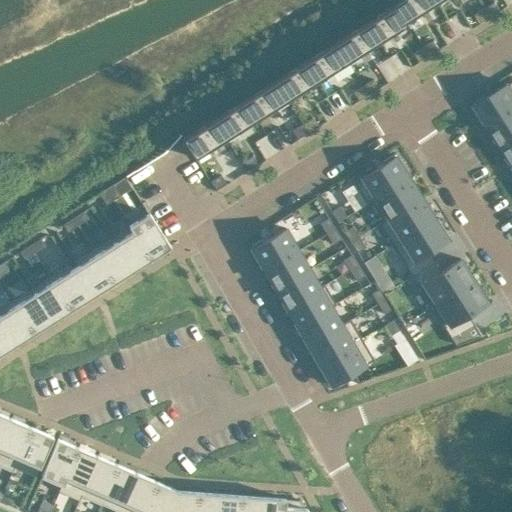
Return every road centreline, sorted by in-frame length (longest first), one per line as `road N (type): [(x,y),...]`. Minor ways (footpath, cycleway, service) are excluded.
road 1 (residential): [(407,105),(251,204),(215,239)]
road 2 (residential): [(316,431),(216,260),(215,239)]
road 3 (residential): [(316,431),(511,362)]
road 4 (residential): [(407,105),(511,270)]
road 5 (residential): [(511,39),(407,105)]
